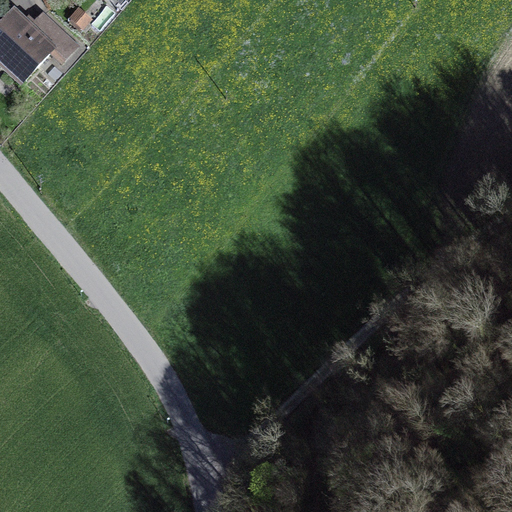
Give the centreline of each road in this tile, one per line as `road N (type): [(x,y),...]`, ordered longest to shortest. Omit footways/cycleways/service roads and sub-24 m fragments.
road 1 (track): [(205,492),(328,364),(434,271),(511,218)]
road 2 (residential): [(0,168),(158,370),(191,437),(208,511)]
